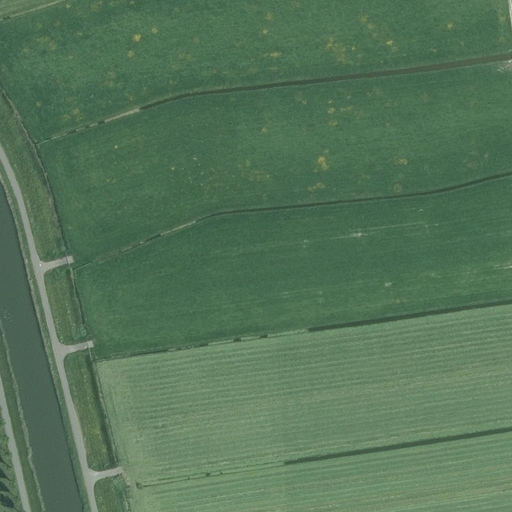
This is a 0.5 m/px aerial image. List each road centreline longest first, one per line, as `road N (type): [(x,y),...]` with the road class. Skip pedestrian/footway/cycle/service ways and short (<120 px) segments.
road 1 (track): [(56,352),(511,273)]
road 2 (unclassified): [(95,511),(19,198),(0,152)]
road 3 (unclassified): [(27,511),(0,390)]
